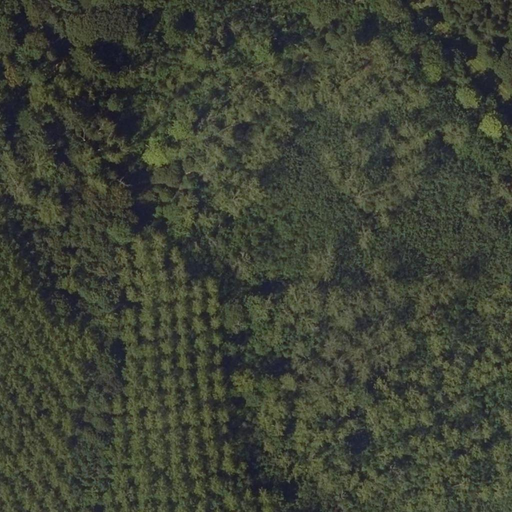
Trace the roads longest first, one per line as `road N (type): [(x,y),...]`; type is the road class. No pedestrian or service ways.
road 1 (track): [(163,0),(0,107)]
road 2 (track): [(413,0),(511,108)]
